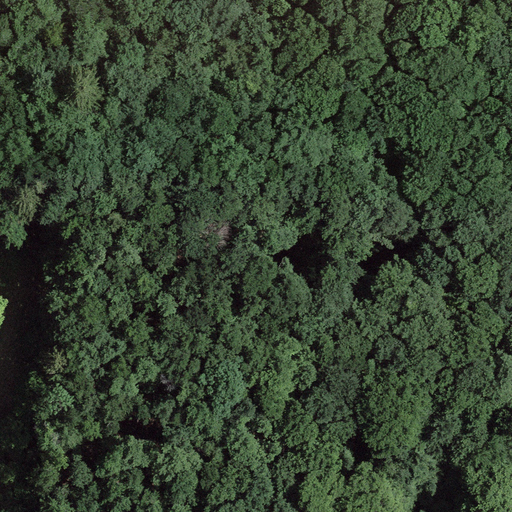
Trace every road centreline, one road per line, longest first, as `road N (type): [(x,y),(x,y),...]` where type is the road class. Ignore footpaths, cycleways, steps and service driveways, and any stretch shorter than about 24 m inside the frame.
road 1 (track): [(511,312),(436,136),(279,9)]
road 2 (track): [(427,0),(279,9),(254,0)]
